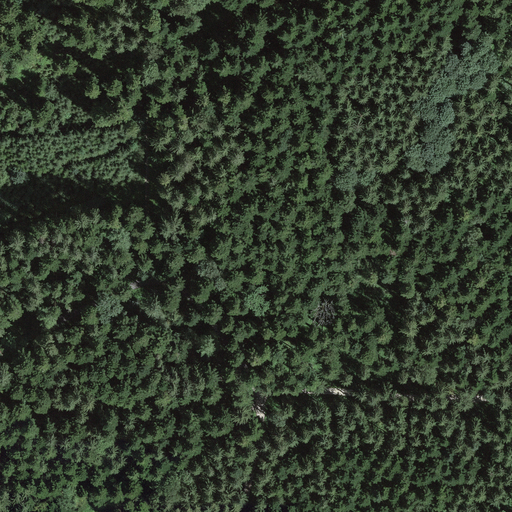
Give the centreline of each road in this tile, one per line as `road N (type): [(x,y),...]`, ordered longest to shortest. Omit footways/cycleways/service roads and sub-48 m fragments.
road 1 (track): [(0,351),(86,306),(162,280),(202,307),(264,390)]
road 2 (track): [(147,282),(147,0)]
road 3 (track): [(511,397),(264,390)]
road 4 (track): [(264,390),(244,511)]
